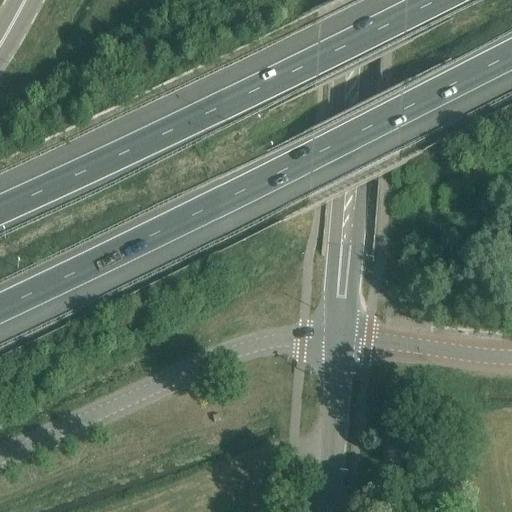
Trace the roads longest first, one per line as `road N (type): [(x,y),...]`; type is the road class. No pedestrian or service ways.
road 1 (motorway): [(0,308),(511,55)]
road 2 (motorway): [(434,0),(0,209)]
road 3 (unclassified): [(0,457),(225,355),(261,344),(338,342)]
road 4 (tertiary): [(340,302),(360,216),(373,0)]
road 5 (tertiary): [(345,0),(333,214),(340,302)]
road 6 (tertiary): [(511,356),(338,342)]
road 7 (tertiary): [(328,511),(338,342)]
